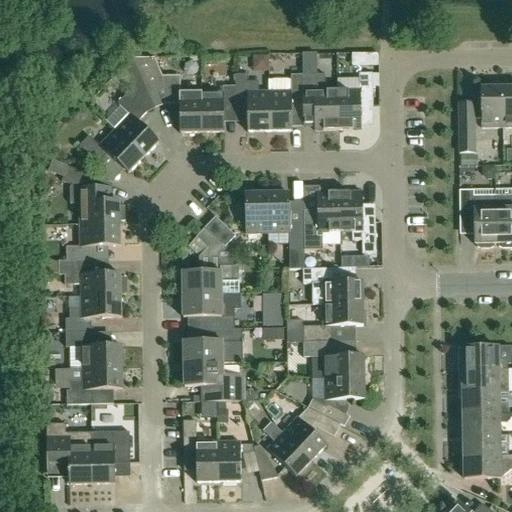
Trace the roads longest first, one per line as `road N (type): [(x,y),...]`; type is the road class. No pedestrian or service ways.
road 1 (residential): [(147,511),(151,202),(158,187),(203,167),(391,165)]
road 2 (residential): [(309,511),(390,417),(393,287)]
road 3 (residential): [(391,165),(389,74),(413,64),(511,60)]
road 4 (residential): [(391,165),(393,287)]
